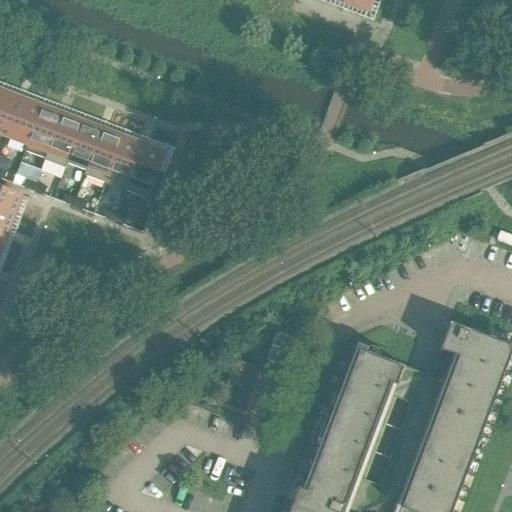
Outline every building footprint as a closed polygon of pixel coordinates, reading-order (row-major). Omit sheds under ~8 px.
[(345,0),(345,2),(368,11),(372,0),(345,0)] [(1,92),(0,95),(0,133),(8,136),(22,100),(1,92)] [(22,100),(8,136),(28,144),(42,107),(22,100)] [(42,107),(28,144),(47,151),(48,152),(62,115),(42,107)] [(47,151),(40,172),(62,180),(68,164),(67,164),(82,123),(62,115),(48,152),(47,151)] [(82,123),(67,164),(68,164),(86,171),(87,172),(102,130),(82,123)] [(86,171),(84,176),(105,184),(123,138),(102,130),(87,172),(86,171)] [(123,138),(105,184),(126,191),(143,146),(123,138)] [(143,146),(126,191),(147,199),(164,154),(143,146)] [(36,183),(25,179),(22,187),(33,191),(36,183)] [(33,191),(44,196),(47,188),(36,183),(33,191)] [(0,187),(0,210),(13,216),(21,196),(0,187)] [(76,199),(65,195),(62,202),(74,207),(76,199)] [(88,203),(76,199),(74,207),(85,211),(88,203)] [(0,232),(6,235),(13,216),(0,210),(0,232)] [(117,214),(106,210),(103,218),(114,222),(117,214)] [(114,222),(125,226),(128,218),(117,214),(114,222)] [(323,301),(323,300),(297,314),(303,325),(321,332),(321,331),(320,330),(328,311),(322,302),(323,301)] [(511,346),(450,323),(430,377),(429,379),(440,383),(441,379),(446,380),(396,511),(332,487),(381,358),(352,347),(289,511),(452,511),(471,461),(479,464),(483,453),(476,450),(511,354),(511,346)] [(292,369),(302,344),(277,334),(267,359),(292,369)] [(243,412),(258,372),(235,364),(220,403),(243,412)]
